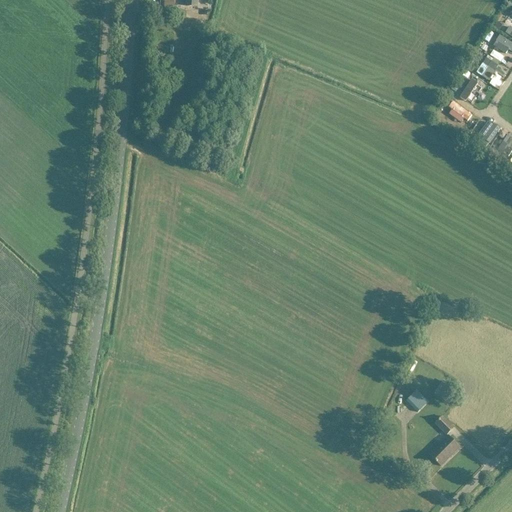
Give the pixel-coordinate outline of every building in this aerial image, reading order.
[(496,42),(494,47),(506,54),(509,50),(511,51),(511,43),(500,36),(496,42)] [(502,68),(505,59),(494,54),(490,64),(502,68)] [(510,77),(511,73),(511,68),(505,65),(501,72),(510,77)] [(463,130),(466,123),(453,115),(449,122),(463,130)] [(495,120),(485,133),(498,143),(508,130),(495,120)] [(456,389),(445,381),(436,395),(446,402),(456,389)] [(416,391),(406,402),(418,413),(428,403),(416,391)] [(442,417),(435,424),(446,435),(453,428),(442,417)] [(429,455),(434,460),(441,467),(442,466),(441,465),(449,457),(450,458),(460,448),(448,436),(429,455)]
